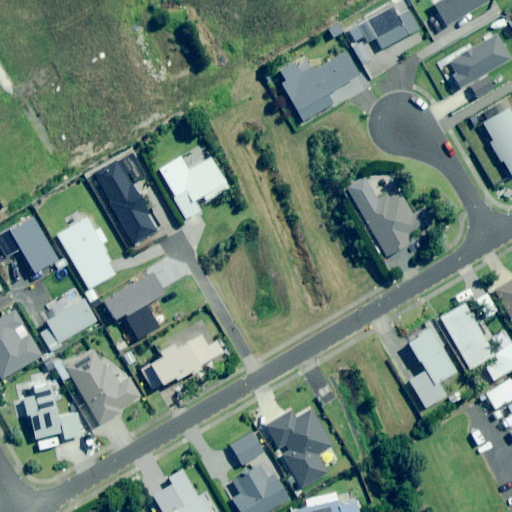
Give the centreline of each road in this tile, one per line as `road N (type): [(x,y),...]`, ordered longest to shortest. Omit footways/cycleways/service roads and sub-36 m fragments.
road 1 (residential): [(31,511),(495,238)]
road 2 (residential): [(399,121),(444,157),(495,238)]
